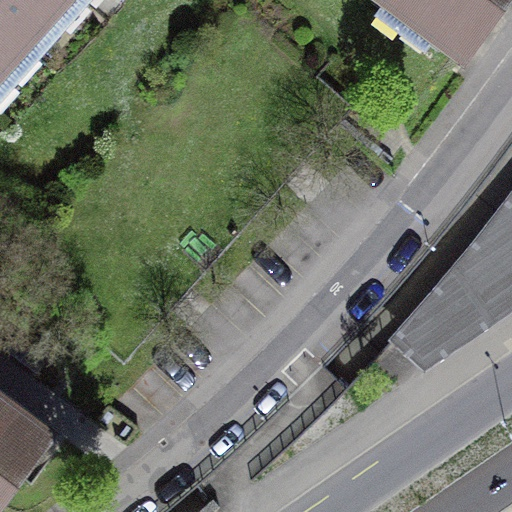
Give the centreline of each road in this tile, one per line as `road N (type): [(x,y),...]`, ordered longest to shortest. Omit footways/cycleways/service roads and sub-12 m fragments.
road 1 (residential): [(511,90),(287,359),(117,511)]
road 2 (primary): [(511,385),(328,511)]
